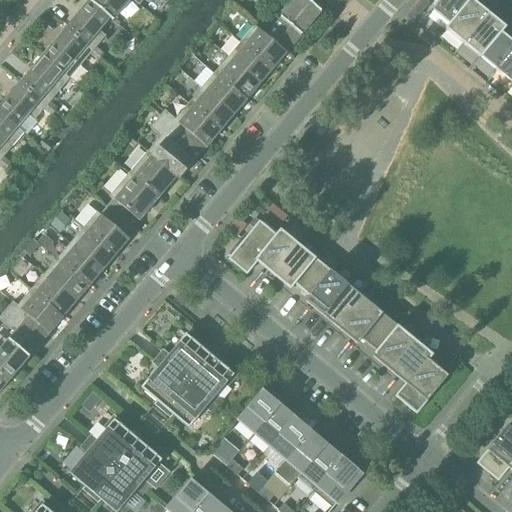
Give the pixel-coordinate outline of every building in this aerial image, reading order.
[(112,21),(130,0),(88,0),(88,1),(89,2),(90,2),(110,18),(109,19),(112,21)] [(306,0),(296,0),(266,36),(265,37),(285,54),(321,12),(306,0)] [(467,5),(468,6),(472,0),(441,0),(433,10),(449,24),(451,25),(467,5)] [(99,31),(109,19),(110,18),(90,2),(89,2),(66,29),(101,58),(104,54),(95,47),(105,36),(99,31)] [(467,5),(451,25),(449,24),(445,29),(463,44),(484,19),(468,6),(467,5)] [(484,19),(463,44),(480,58),(501,32),(484,19)] [(254,26),(240,42),(272,70),(285,54),(265,37),(266,36),(254,26)] [(66,29),(43,56),(67,77),(88,54),(97,62),(101,58),(66,29)] [(511,41),(501,32),(480,58),(496,71),(511,52),(511,41)] [(240,42),(227,58),(259,85),(272,70),(240,42)] [(511,52),(496,71),(511,84),(511,52)] [(67,77),(43,56),(20,84),(54,112),(57,108),(46,100),(67,77)] [(227,58),(214,74),(246,101),(259,85),(227,58)] [(214,74),(201,89),(233,116),(246,101),(214,74)] [(20,84),(0,107),(0,114),(17,128),(27,116),(29,118),(39,107),(51,116),(54,112),(20,84)] [(201,89),(188,105),(220,132),(233,116),(201,89)] [(206,148),(220,132),(188,105),(175,120),(174,120),(206,148)] [(160,137),(193,164),(206,148),(174,120),(175,120),(165,111),(150,128),(160,137)] [(0,114),(0,161),(7,167),(11,164),(3,157),(24,133),(18,128),(17,128),(0,114)] [(160,137),(148,152),(147,152),(176,177),(179,180),(193,164),(160,137)] [(45,140),(40,146),(48,153),(53,146),(45,140)] [(158,199),(176,177),(147,152),(148,152),(148,151),(129,174),(158,199)] [(113,200),(106,207),(130,227),(136,219),(139,221),(158,199),(129,174),(109,197),(113,200)] [(129,240),(123,235),(130,227),(106,207),(100,215),(97,212),(83,229),(115,256),(129,240)] [(65,227),(70,222),(61,214),(56,220),(65,227)] [(254,218),(248,226),(253,230),(259,222),(254,218)] [(277,237),(276,235),(259,222),(253,230),(228,260),(247,275),(261,257),(260,257),(277,237)] [(83,229),(69,244),(102,272),(115,256),(83,229)] [(260,257),(261,257),(277,270),(298,245),(280,230),(276,235),(277,237),(260,257)] [(69,244),(56,260),(88,287),(102,272),(69,244)] [(294,284),(315,259),(298,245),(277,270),(294,284)] [(331,273),(315,259),(294,284),(310,298),(331,273)] [(56,260),(43,275),(75,303),(88,287),(56,260)] [(327,311),(348,286),(331,273),(310,298),(327,311)] [(43,275),(30,291),(62,318),(75,303),(43,275)] [(344,325),(365,300),(348,286),(327,311),(344,325)] [(49,334),(62,318),(30,291),(17,306),(49,334)] [(361,339),(381,314),(365,300),(344,325),(361,339)] [(13,302),(0,317),(0,321),(14,333),(15,333),(35,350),(49,334),(17,306),(13,302)] [(377,353),(398,327),(381,314),(361,339),(377,353)] [(394,366),(415,341),(398,327),(377,353),(394,366)] [(0,372),(9,381),(35,350),(15,333),(14,333),(7,342),(0,335),(0,372)] [(157,357),(187,382),(211,354),(211,353),(209,355),(186,335),(169,355),(163,350),(157,357)] [(411,380),(427,360),(428,361),(433,356),(415,341),(394,366),(409,379),(411,380)] [(211,354),(187,382),(217,407),(223,401),(216,396),(233,376),(210,356),(212,354),(211,354)] [(163,410),(187,382),(157,357),(152,363),(158,368),(141,389),(164,408),(163,410)] [(411,380),(409,379),(395,397),(398,400),(416,415),(427,402),(448,377),(447,377),(428,361),(427,360),(411,380)] [(0,372),(0,391),(9,381),(0,372)] [(212,414),(217,407),(187,382),(163,410),(164,411),(165,409),(188,429),(205,409),(212,414)] [(255,434),(279,406),(262,392),(238,420),(255,434)] [(255,434),(270,447),(294,419),(279,406),(255,434)] [(270,447),(286,460),(310,432),(294,419),(270,447)] [(85,442),(115,467),(139,439),(139,438),(137,440),(114,420),(97,440),(91,435),(85,442)] [(498,482),(511,464),(511,463),(511,462),(511,429),(508,426),(507,426),(487,451),(476,464),(495,479),(498,482)] [(325,445),(310,432),(286,460),(301,473),(325,445)] [(139,439),(115,467),(145,493),(151,486),(144,481),(161,461),(138,441),(140,439),(139,439)] [(91,495),(115,467),(85,442),(80,448),(86,454),(69,474),(92,493),(91,495)] [(341,458),(325,445),(301,473),(317,487),(341,458)] [(215,458),(226,467),(231,461),(221,452),(215,458)] [(357,472),(341,458),(317,487),(337,504),(348,490),(344,487),(357,472)] [(242,470),(231,461),(226,467),(237,476),(242,470)] [(139,499),(145,493),(115,467),(91,495),(92,496),(93,494),(114,511),(117,511),(133,494),(139,499)] [(247,484),(257,493),(263,487),(252,478),(247,484)] [(166,509),(169,511),(192,511),(207,495),(190,481),(166,509)] [(273,496),(263,487),(257,493),(268,503),(273,496)] [(218,511),(222,508),(207,495),(192,511),(218,511)]
